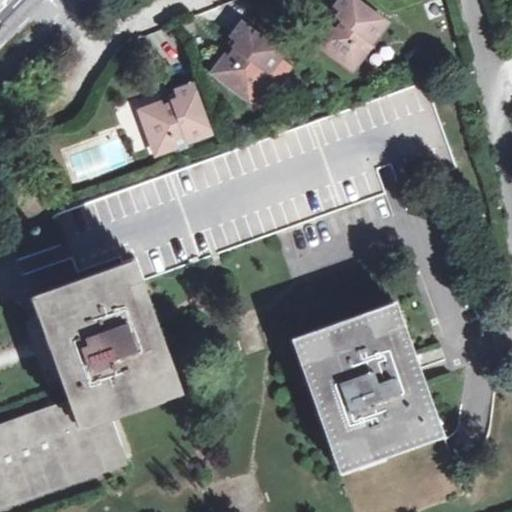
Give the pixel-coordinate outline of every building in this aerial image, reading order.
[(360,57),(373,39),(384,24),(353,0),(340,0),(335,8),(340,12),(336,18),(341,22),(336,28),(330,24),(317,42),(351,69),(360,57)] [(340,12),(335,8),(330,13),(336,18),(340,12)] [(257,88),(271,70),(282,56),(242,25),(231,38),(237,43),(233,48),(237,51),(232,59),(227,56),(214,72),(249,99),(257,88)] [(237,43),(231,38),(227,42),(233,48),(237,43)] [(379,43),(373,39),(360,57),(367,60),(379,43)] [(271,70),(257,88),(262,91),(275,74),(271,70)] [(191,85),(173,90),(176,99),(171,101),(173,107),(164,111),(161,104),(142,112),(157,153),(170,148),(191,140),(209,134),(191,85)] [(176,99),(173,90),(167,93),(171,101),(176,99)] [(127,121),(136,151),(148,147),(139,117),(127,121)] [(191,140),(170,148),(172,155),(193,148),(191,140)] [(136,261),(123,266),(46,293),(54,312),(40,317),(48,338),(54,335),(72,387),(0,412),(0,504),(127,459),(112,418),(184,392),(144,280),(136,261)] [(54,312),(46,293),(33,298),(40,317),(54,312)] [(390,325),(403,321),(396,300),(383,304),(390,325)] [(410,511),(465,492),(403,321),(390,325),(383,304),(303,333),(310,353),(297,358),(353,511),(410,511)] [(310,353),(303,333),(290,337),(297,358),(310,353)]
